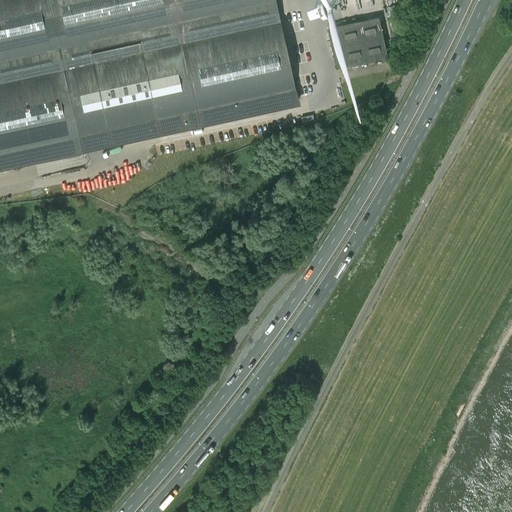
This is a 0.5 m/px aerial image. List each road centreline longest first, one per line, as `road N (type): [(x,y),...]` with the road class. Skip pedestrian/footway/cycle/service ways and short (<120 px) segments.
road 1 (trunk): [(465,0),(377,172),(313,275),(232,387),(123,511)]
road 2 (trunk): [(149,511),(330,282),(397,173),(485,0)]
road 3 (unclassified): [(0,195),(102,175),(144,151),(322,106),(318,84)]
